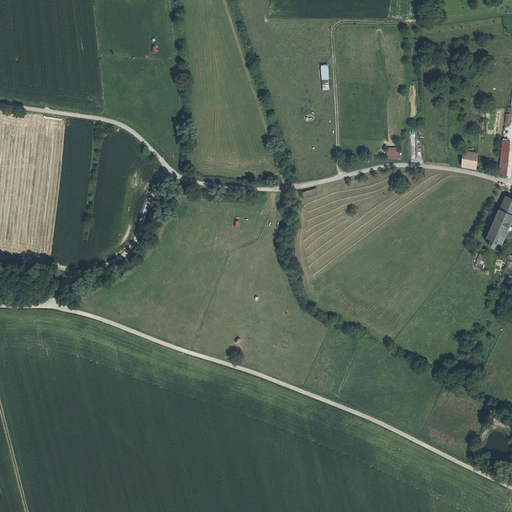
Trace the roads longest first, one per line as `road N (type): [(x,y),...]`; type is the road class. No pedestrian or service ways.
road 1 (track): [(50,306),(255,373),(511,484)]
road 2 (track): [(0,103),(114,122),(175,175),(219,188),(286,189),(420,165)]
road 3 (track): [(339,177),(332,31),(423,22),(425,0)]
road 4 (track): [(222,0),(286,189)]
road 5 (track): [(175,175),(153,194),(129,251),(69,279),(50,306)]
